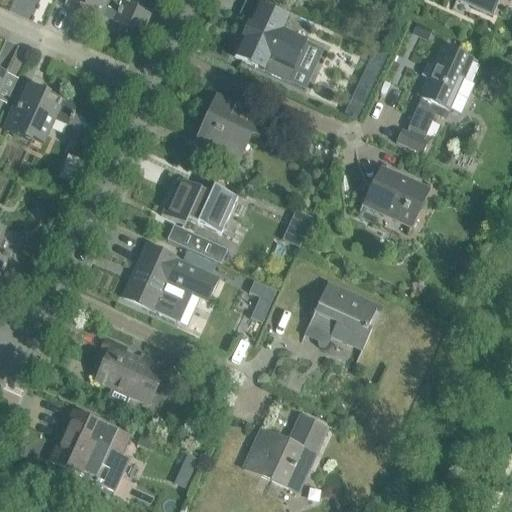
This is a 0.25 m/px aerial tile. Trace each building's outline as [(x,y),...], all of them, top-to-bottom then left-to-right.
[(66,0),(79,5),(78,7),(114,24),(118,26),(141,36),(145,28),(149,19),(150,16),(137,10),(123,4),(124,0),(66,0)] [(458,0),(484,12),(489,0),(495,0),(496,0),(458,0)] [(281,33),(287,22),(258,8),(250,26),(248,25),(241,41),(242,42),(234,59),(304,92),(322,52),(281,33)] [(412,34),(427,41),(432,31),(417,23),(412,34)] [(376,48),(381,38),(383,33),(373,28),(366,43),(376,48)] [(406,133),(401,131),(395,144),(421,156),(427,143),(423,141),(434,115),(442,119),(446,110),(449,112),(460,117),(474,86),(463,81),(472,60),(442,47),(419,98),(421,99),(406,133)] [(350,102),(344,115),(355,121),(361,108),(377,75),(365,69),(350,102)] [(39,93),(26,87),(6,133),(30,144),(32,140),(42,145),(50,129),(47,127),(50,119),(67,126),(76,107),(40,91),(39,93)] [(202,157),(231,170),(247,136),(258,141),(266,123),(214,99),(205,117),(210,119),(199,142),(207,146),(202,157)] [(373,183),(361,208),(362,209),(375,215),(410,231),(428,194),(383,173),(378,185),(373,183)] [(213,188),(209,196),(177,181),(160,217),(184,227),(187,220),(220,235),(237,199),(213,188)] [(295,212),(290,224),(306,230),(311,219),(295,212)] [(173,228),(167,242),(220,266),(227,253),(173,228)] [(176,260),(147,247),(123,299),(152,312),(177,324),(191,295),(207,302),(217,280),(175,261),(176,260)] [(215,266),(186,253),(182,261),(211,274),(215,266)] [(249,294),(260,299),(271,304),(276,293),(253,283),(249,294)] [(327,285),(313,315),(327,321),(317,343),(319,349),(326,347),(333,331),(348,337),(345,345),(361,352),(379,314),(363,307),(365,302),(327,285)] [(177,372),(105,339),(97,356),(104,359),(95,381),(112,388),(107,398),(126,406),(130,397),(146,404),(155,382),(170,389),(177,372)] [(198,386),(201,379),(191,375),(188,382),(198,386)] [(113,493),(127,463),(120,459),(129,438),(71,412),(48,463),(113,493)] [(243,470),(297,495),(327,430),(300,417),(288,444),(261,431),(243,470)] [(153,438),(141,433),(135,446),(147,451),(153,438)] [(179,471),(192,477),(199,462),(186,456),(179,471)]
